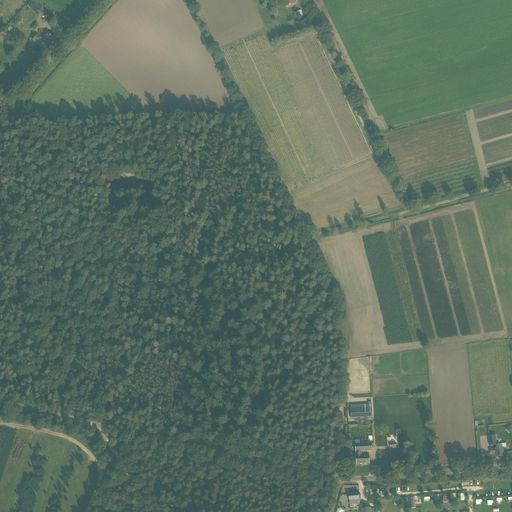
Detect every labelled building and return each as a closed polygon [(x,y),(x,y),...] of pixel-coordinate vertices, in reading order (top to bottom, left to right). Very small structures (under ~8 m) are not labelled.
[(27,6),(35,13),(39,8),(31,1),(27,6)] [(310,20),(305,21),(300,24),(298,24),(301,30),(312,26),(310,20)] [(32,40),(42,49),(49,41),(50,42),(53,38),(47,33),(41,39),(37,35),(32,40)] [(374,408),(374,405),(359,406),(351,406),(351,409),(351,420),(372,419),(372,408),(374,408)] [(496,436),(488,437),(489,446),(497,445),(496,436)] [(370,464),(369,456),(362,456),(362,452),(372,452),(372,443),(355,444),(356,465),(370,464)] [(495,449),(490,450),(490,454),(496,453),(497,457),(504,456),(503,448),(495,448),(495,449)] [(353,505),(360,504),(359,493),(348,494),(349,505),(353,505)]
